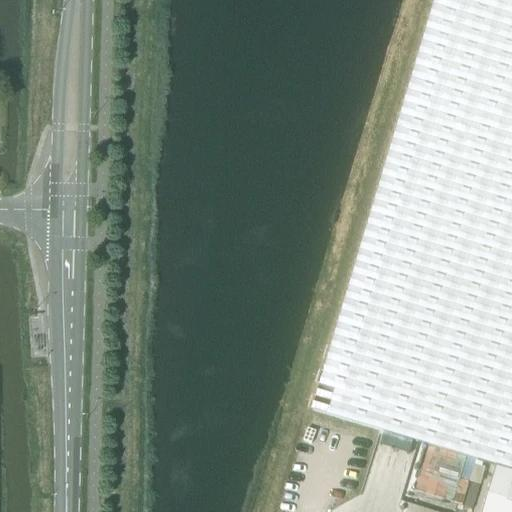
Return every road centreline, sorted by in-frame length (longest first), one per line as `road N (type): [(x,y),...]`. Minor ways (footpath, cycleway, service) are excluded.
road 1 (tertiary): [(65,511),(68,207)]
road 2 (tertiary): [(74,0),(65,24),(57,161),(68,207)]
road 3 (tertiary): [(68,207),(80,162),(81,0)]
